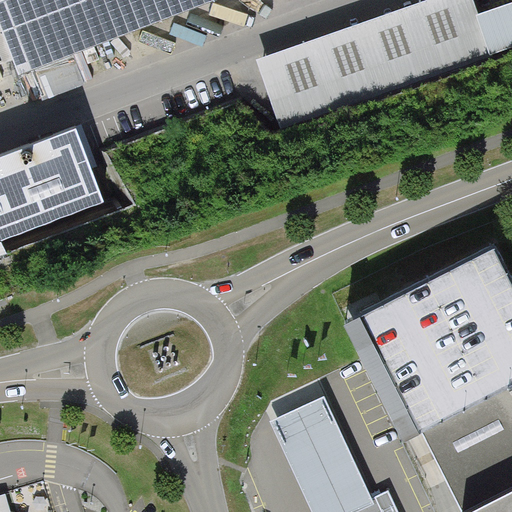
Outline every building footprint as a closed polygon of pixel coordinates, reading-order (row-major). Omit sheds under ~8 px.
[(0,0),(0,69),(1,73),(219,0),(0,0)] [(468,0),(432,0),(261,60),(284,125),(487,55),(468,0)] [(511,43),(511,3),(496,9),(480,14),(492,50),(511,43)] [(0,232),(103,194),(76,124),(0,153),(0,232)] [(511,511),(511,282),(492,244),(363,310),(467,511),(511,511)] [(320,388),(260,414),(270,435),(289,476),(305,511),(380,511),(371,492),(350,451),(330,408),(320,388)]
